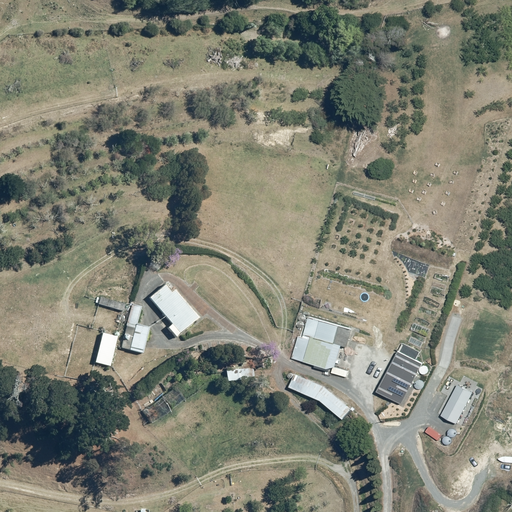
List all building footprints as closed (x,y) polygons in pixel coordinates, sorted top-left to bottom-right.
[(172,292),(164,283),(149,297),(173,323),(168,328),(176,337),(198,317),(174,290),(172,292)] [(98,296),(96,305),(121,311),(123,302),(98,296)] [(142,353),(147,328),(137,326),(141,307),(130,305),(121,349),(142,353)] [(327,369),(336,367),(342,344),(348,346),(352,329),(308,317),(305,328),(303,335),(300,335),(293,360),(327,369)] [(116,336),(100,332),(93,362),(108,366),(116,336)] [(417,372),(422,362),(398,350),(377,391),(401,403),(417,372)] [(352,409),(324,386),(297,374),(291,387),(319,399),(343,419),(352,409)]
